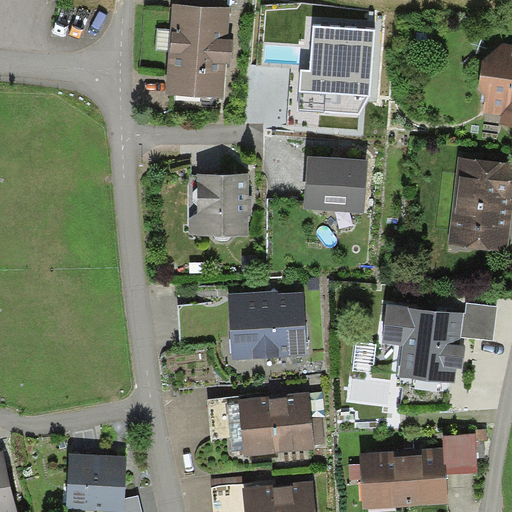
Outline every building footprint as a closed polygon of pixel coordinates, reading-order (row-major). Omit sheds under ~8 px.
[(172,7),(167,96),(226,100),(228,66),(233,66),(234,54),(234,41),(230,41),(232,8),(226,8),(225,0),(178,0),(178,8),(172,7)] [(259,64),(291,65),(286,126),(360,132),(362,109),(367,96),(378,97),(383,27),(343,25),(345,6),(300,2),(262,3),(259,64)] [(482,66),(480,93),(485,97),(483,116),(500,117),(499,126),(511,127),(511,45),(504,45),(482,66)] [(511,161),(456,157),(449,248),(508,252),(511,207),(511,204),(511,161)] [(335,160),(309,159),(306,211),(364,214),(367,162),(335,160)] [(198,175),(198,212),(191,217),(191,234),(250,233),(249,215),(253,215),(253,205),(253,196),(249,196),(249,174),(198,175)] [(277,292),(229,295),(232,361),(306,357),(303,295),(277,297),(277,292)] [(402,349),(398,378),(453,385),(456,369),(462,370),(465,348),(457,347),(459,336),(492,340),(496,308),(468,305),(467,317),(388,306),(382,346),(402,349)] [(261,395),(237,398),(241,439),(244,459),(315,451),(314,444),(311,419),(308,394),(291,396),(261,399),(261,395)] [(214,443),(241,439),(237,398),(209,401),(214,443)] [(322,419),(311,419),(314,444),(323,443),(322,419)] [(444,446),(360,452),(364,509),(448,503),(446,473),(444,446)] [(0,453),(0,511),(18,511),(5,452),(0,453)] [(69,454),(67,511),(98,511),(124,511),(125,501),(126,456),(69,454)] [(244,511),(317,511),(314,482),(295,483),(272,486),(271,481),(242,484),(244,511)] [(213,511),(244,511),(242,484),(213,488),(213,511)] [(142,511),(139,497),(125,501),(124,511),(142,511)]
